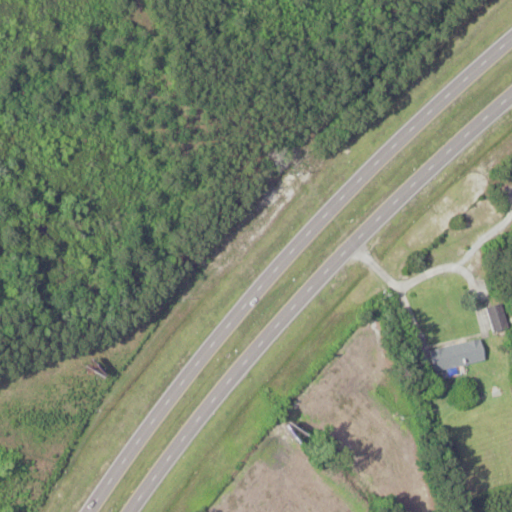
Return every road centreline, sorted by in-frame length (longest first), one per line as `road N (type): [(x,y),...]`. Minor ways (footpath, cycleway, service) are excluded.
road 1 (trunk): [(511,30),(458,74),(264,271),(82,511)]
road 2 (trunk): [(125,511),(215,389),(511,85)]
